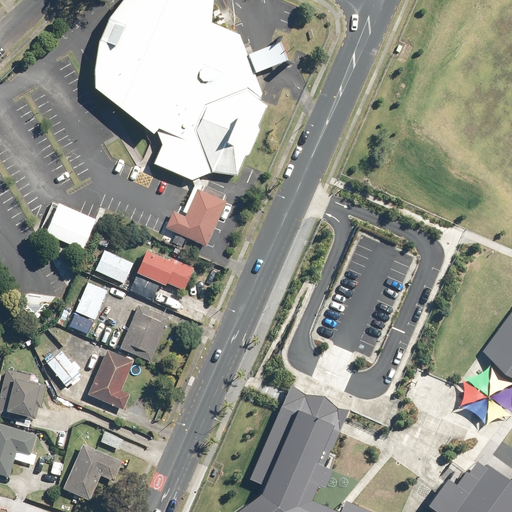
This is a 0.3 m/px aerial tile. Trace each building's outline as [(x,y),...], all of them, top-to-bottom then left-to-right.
[(96,87),(153,134),(160,144),(152,163),(189,180),(211,172),(235,176),(267,107),(261,98),(239,35),(207,21),(209,0),(126,0),(97,39),(96,87)] [(206,247),(225,202),(198,191),(179,235),(206,247)] [(62,206),(48,234),(82,250),(96,221),(62,206)] [(151,252),(142,271),(183,290),(192,272),(151,252)] [(104,254),(96,271),(123,282),(130,265),(104,254)] [(160,283),(136,272),(129,289),(152,300),(160,283)] [(89,285),(79,313),(95,318),(104,291),(89,285)] [(124,349),(152,360),(167,321),(139,310),(124,349)] [(511,310),(481,352),(501,376),(511,381),(511,310)] [(93,324),(74,316),(70,325),(88,334),(93,324)] [(109,344),(91,336),(87,346),(105,353),(109,344)] [(100,398),(110,402),(115,404),(125,407),(129,394),(121,391),(132,362),(107,352),(90,393),(100,398)] [(62,353),(46,365),(65,387),(80,374),(62,353)] [(7,372),(0,401),(0,414),(18,419),(20,412),(32,415),(40,385),(28,382),(29,378),(7,372)] [(254,498),(237,511),(511,511),(511,494),(472,469),(455,489),(438,481),(427,507),(432,511),(355,511),(341,507),(339,511),(320,511),(311,508),(348,413),(285,387),(245,481),(260,488),(254,498)] [(0,472),(10,475),(17,452),(30,456),(36,434),(23,430),(0,422),(0,472)] [(100,453),(83,445),(65,487),(90,498),(99,476),(115,482),(123,461),(100,453)]
